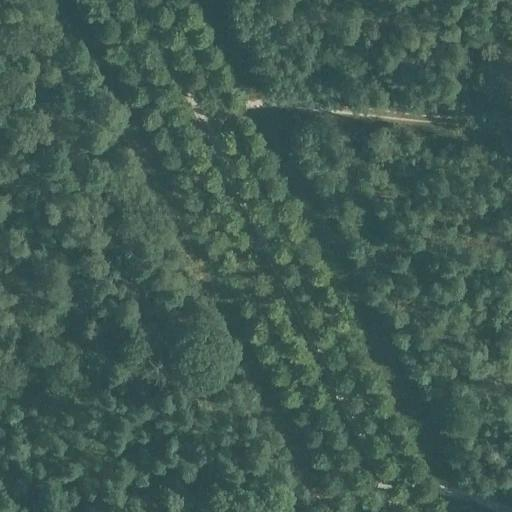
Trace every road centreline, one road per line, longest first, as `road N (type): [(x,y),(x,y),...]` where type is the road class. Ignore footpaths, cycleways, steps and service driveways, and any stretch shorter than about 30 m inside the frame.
road 1 (track): [(189,99),(395,511)]
road 2 (track): [(511,126),(189,99)]
road 3 (track): [(397,511),(406,494),(425,485),(511,508)]
